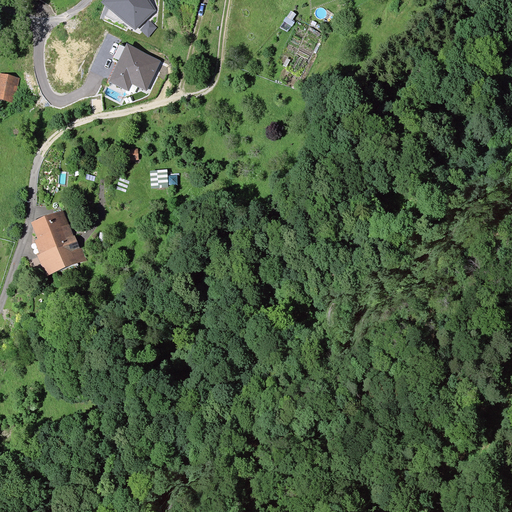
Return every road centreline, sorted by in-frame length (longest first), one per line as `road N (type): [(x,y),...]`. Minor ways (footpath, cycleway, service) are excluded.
road 1 (track): [(40,154),(80,122),(206,91),(218,68),(227,0)]
road 2 (residential): [(0,307),(40,154)]
road 3 (track): [(511,387),(441,511)]
